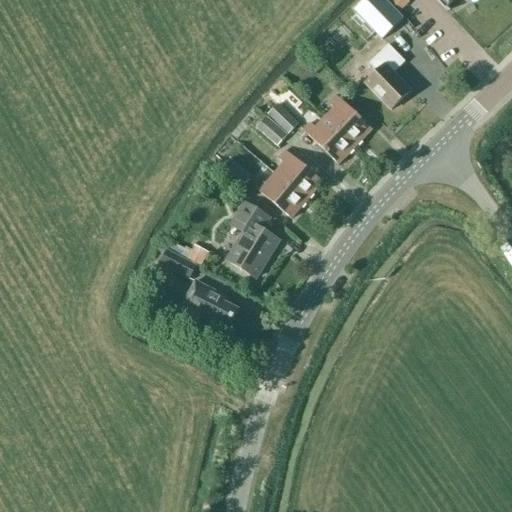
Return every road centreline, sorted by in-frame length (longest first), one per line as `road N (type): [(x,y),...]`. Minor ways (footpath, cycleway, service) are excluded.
road 1 (tertiary): [(234,511),(267,398),(295,338),(351,244),(439,146)]
road 2 (unclassified): [(511,243),(439,146)]
